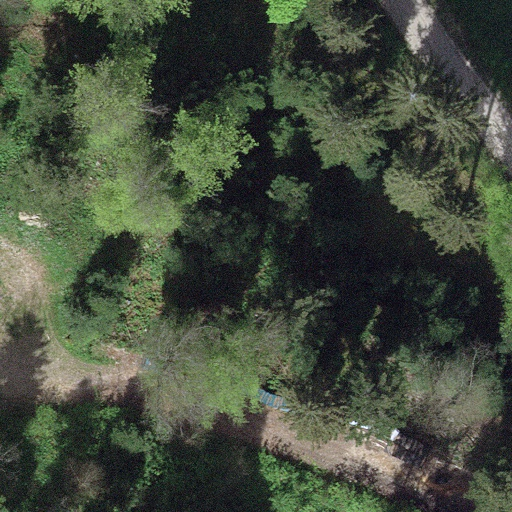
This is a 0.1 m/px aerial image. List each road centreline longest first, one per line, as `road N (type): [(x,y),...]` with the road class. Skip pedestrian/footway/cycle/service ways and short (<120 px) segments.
road 1 (track): [(505,511),(324,442),(83,378),(0,339)]
road 2 (track): [(411,0),(511,138)]
